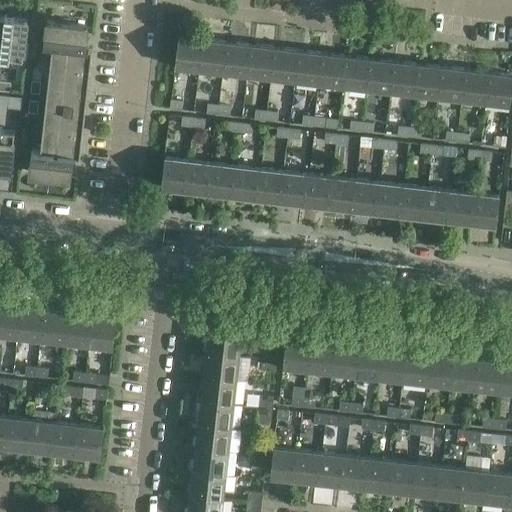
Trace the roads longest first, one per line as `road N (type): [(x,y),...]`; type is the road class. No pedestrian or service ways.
road 1 (tertiary): [(173,241),(511,287)]
road 2 (residential): [(173,241),(147,511)]
road 3 (residential): [(114,236),(140,0)]
